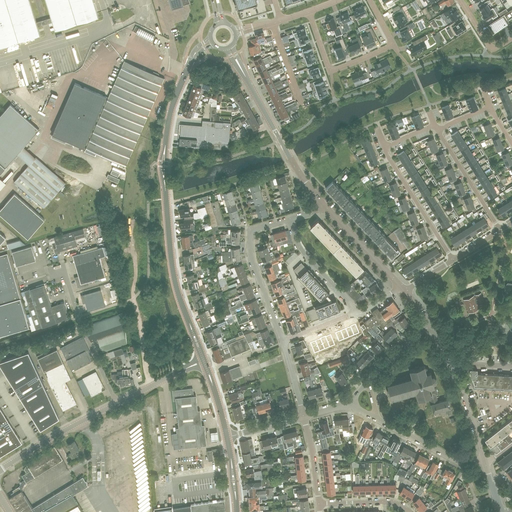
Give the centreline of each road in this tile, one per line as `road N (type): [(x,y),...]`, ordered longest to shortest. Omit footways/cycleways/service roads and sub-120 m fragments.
road 1 (secondary): [(203,361),(171,265),(164,164),(169,114),(194,53),(211,41)]
road 2 (tertiary): [(0,470),(203,361)]
road 3 (tertiary): [(325,206),(228,46)]
road 4 (residential): [(369,0),(391,44),(333,70),(308,12)]
road 5 (track): [(149,387),(132,293),(134,228)]
road 6 (residential): [(484,458),(459,462),(338,406)]
road 7 (residential): [(453,260),(384,148)]
road 8 (unknown): [(226,435),(173,453),(165,380)]
road 9 (residential): [(338,406),(428,322)]
